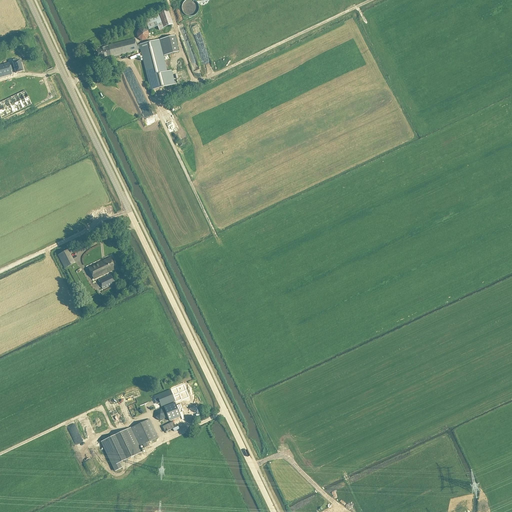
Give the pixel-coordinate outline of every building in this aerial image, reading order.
[(173,25),(168,10),(159,13),(163,28),(173,25)] [(163,29),(159,17),(158,14),(154,15),(144,19),(149,30),(157,27),(159,31),(163,29)] [(188,28),(182,30),(186,44),(189,43),(190,46),(193,46),(188,28)] [(108,46),(95,50),(98,60),(110,57),(111,58),(136,51),(137,50),(140,49),(144,63),(147,77),(150,90),(174,84),(171,71),(167,72),(162,55),(178,51),(174,36),(136,46),(135,40),(133,39),(108,46)] [(20,60),(12,62),(9,63),(0,65),(0,77),(12,74),(11,70),(14,69),(16,73),(23,71),(20,60)] [(25,91),(0,102),(0,119),(31,104),(25,91)] [(178,140),(181,147),(191,143),(188,136),(178,140)] [(74,263),(67,250),(58,255),(65,268),(74,263)] [(115,269),(110,258),(89,268),(94,279),(115,269)] [(115,283),(110,275),(98,281),(103,289),(115,283)] [(184,415),(179,402),(189,398),(184,385),(173,389),(142,401),(146,413),(176,401),(176,402),(163,407),(169,421),(184,415)] [(157,438),(149,419),(131,428),(115,436),(101,442),(115,472),(122,468),(120,463),(126,460),(142,452),(139,446),(143,445),(144,448),(149,446),(147,443),(157,438)] [(88,422),(82,424),(86,437),(93,434),(88,422)]
